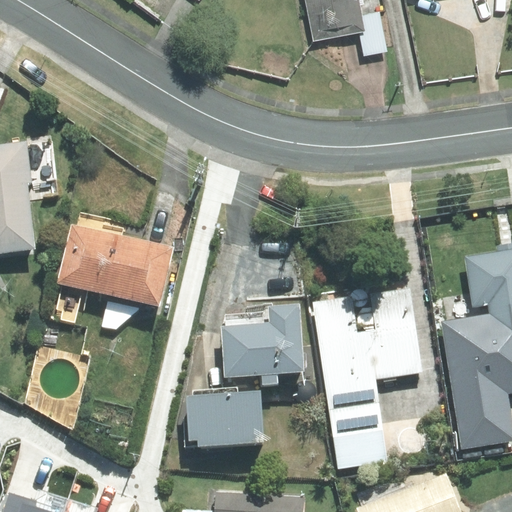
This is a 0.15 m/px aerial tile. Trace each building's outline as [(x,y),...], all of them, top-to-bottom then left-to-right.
[(367,34),(360,0),(306,0),(315,45),(367,34)] [(0,152),(0,259),(39,255),(31,187),(35,187),(30,146),(0,149),(1,153),(0,152)] [(162,313),(176,253),(73,228),(59,287),(162,313)] [(499,379),(511,355),(511,280),(496,271),(451,353),(499,379)] [(354,299),(314,305),(339,473),(389,465),(377,382),(424,376),(412,291),(371,296),(376,334),(359,335),(354,299)] [(279,388),(279,379),(306,377),(302,310),(271,312),(271,329),(223,332),(225,382),(262,380),(263,389),(279,388)] [(264,397),(188,403),(191,449),(200,448),(201,454),(268,448),(264,397)] [(0,498),(47,463),(16,422),(0,433),(0,511),(8,511),(0,500),(0,498)] [(358,511),(461,511),(447,475),(358,511)] [(305,511),(306,499),(217,493),(216,511),(305,511)]
